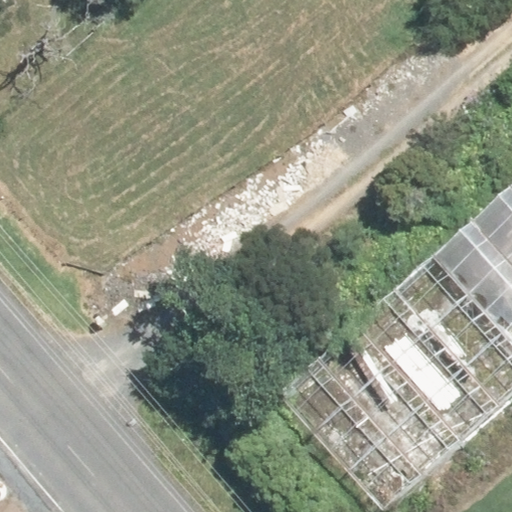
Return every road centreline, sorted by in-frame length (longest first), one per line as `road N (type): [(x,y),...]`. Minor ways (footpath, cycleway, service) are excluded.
road 1 (unknown): [(511,38),(84,430)]
road 2 (tertiary): [(158,511),(0,335)]
